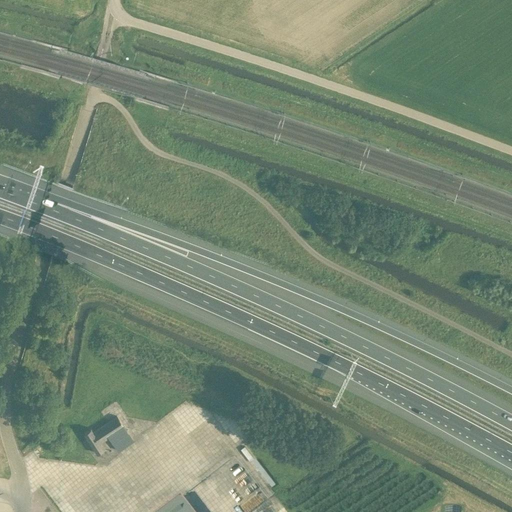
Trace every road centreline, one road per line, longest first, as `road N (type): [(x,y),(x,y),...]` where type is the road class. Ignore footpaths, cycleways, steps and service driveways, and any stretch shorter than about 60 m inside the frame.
road 1 (motorway): [(0,218),(290,341),(511,453)]
road 2 (motorway): [(511,421),(300,314),(45,207)]
road 3 (motorway): [(511,391),(195,248),(83,211),(45,207)]
road 4 (unclassified): [(92,94),(122,108),(160,152),(239,182),(329,263),(511,354)]
road 5 (unclassified): [(22,511),(4,426),(7,379),(92,94)]
road 6 (unclassified): [(511,151),(139,24),(118,13),(115,0)]
road 7 (unknown): [(0,482),(182,482),(217,511)]
